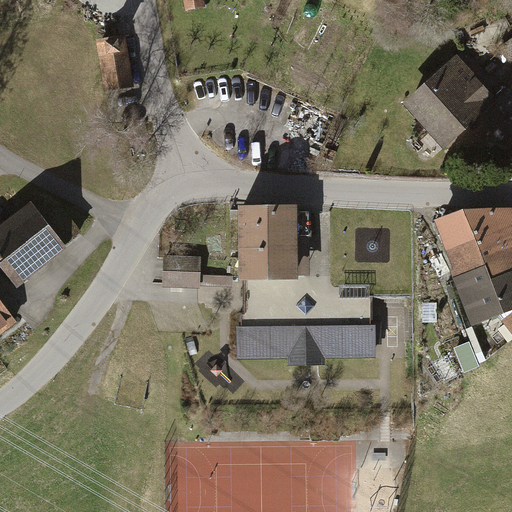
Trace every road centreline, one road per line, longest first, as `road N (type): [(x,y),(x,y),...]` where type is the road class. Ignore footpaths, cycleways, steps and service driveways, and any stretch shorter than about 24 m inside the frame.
road 1 (residential): [(181,177),(511,196)]
road 2 (residential): [(0,405),(65,347),(141,231)]
road 3 (unclassified): [(145,0),(181,177)]
road 4 (residential): [(141,231),(0,157)]
road 5 (unknown): [(118,268),(240,282)]
